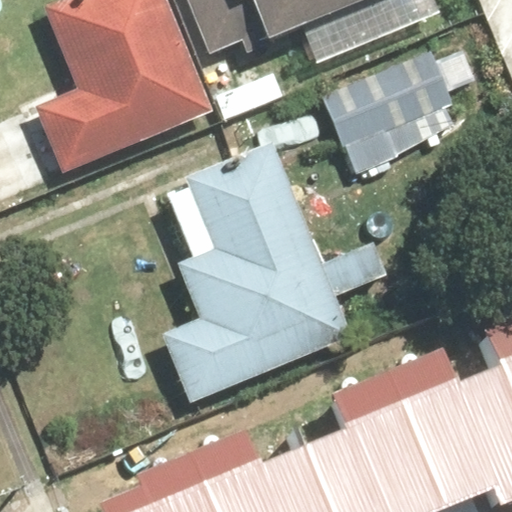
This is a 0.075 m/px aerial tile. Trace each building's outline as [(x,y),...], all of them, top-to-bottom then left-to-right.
[(150,0),(70,0),(30,15),(60,95),(16,112),(42,179),(196,120),(150,0)] [(301,0),(285,0),(245,20),(275,80),(329,53),(301,0)] [(435,107),(464,92),(438,41),(312,106),(349,177),(445,128),(435,107)] [(334,347),(261,159),(145,203),(170,268),(156,273),(178,332),(148,343),(173,408),(334,347)] [(511,324),(71,504),(74,511),(485,511),(511,501),(511,324)]
